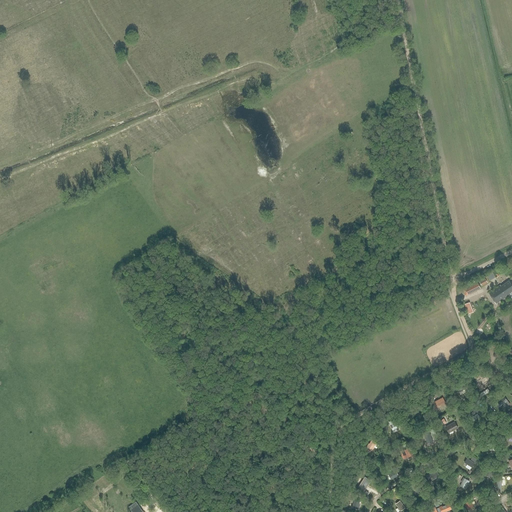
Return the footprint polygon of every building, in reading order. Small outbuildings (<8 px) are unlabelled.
[(461,288),(465,295),(481,288),(477,280),(461,288)] [(511,292),(511,285),(509,282),(501,288),(500,286),(489,295),(496,305),(509,296),(508,295),(511,292)] [(481,378),(478,380),(482,386),(489,381),(486,377),(482,380),(481,378)] [(459,392),(467,388),(465,383),(457,387),(459,392)] [(497,402),(500,406),(508,401),(504,396),(497,402)] [(434,402),(437,407),(446,403),(443,397),(434,402)] [(469,413),(472,417),(480,411),(477,408),(478,407),(475,404),(471,407),(473,411),(469,413)] [(414,413),(417,419),(426,415),(423,409),(422,409),(421,408),(418,409),(419,411),(414,413)] [(397,423),(396,419),(392,420),(389,422),(392,430),(399,427),(398,423),(397,423)] [(455,421),(445,426),(449,433),(458,428),(455,421)] [(429,431),(423,433),(427,442),(432,440),(429,431)] [(372,451),(377,443),(371,439),(366,447),(372,451)] [(410,448),(400,451),(403,459),(413,455),(410,448)] [(467,458),(464,463),(472,467),(475,463),(467,458)] [(484,475),(490,477),(494,469),(488,467),(484,475)] [(391,480),(399,476),(396,470),(388,474),(391,480)] [(436,470),(427,475),(430,482),(440,476),(436,470)] [(365,476),(358,486),(365,490),(372,480),(365,476)] [(462,482),(460,486),(465,489),(470,481),(464,477),(461,482),(462,482)] [(419,486),(414,489),(420,496),(424,493),(419,486)] [(91,493),(83,495),(85,501),(93,498),(91,493)] [(350,500),(354,501),(352,507),(359,509),(360,505),(359,505),(360,501),(355,500),(356,497),(351,496),(350,500)] [(474,507),(474,506),(476,505),(474,501),(472,503),(470,499),(464,502),(467,510),(474,507)] [(405,508),(400,500),(396,504),(401,511),(405,508)] [(441,506),(439,507),(441,511),(444,511),(452,509),(449,503),(441,506)]
